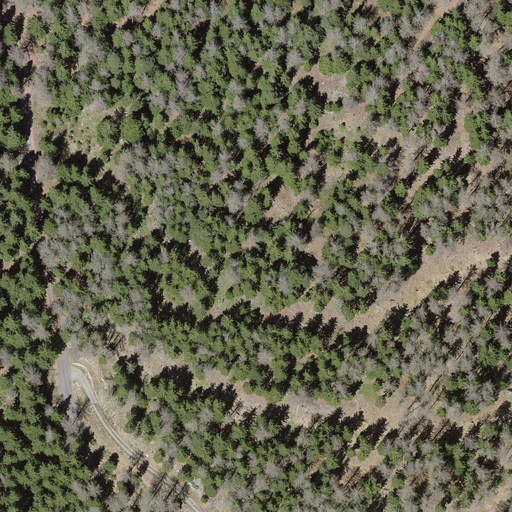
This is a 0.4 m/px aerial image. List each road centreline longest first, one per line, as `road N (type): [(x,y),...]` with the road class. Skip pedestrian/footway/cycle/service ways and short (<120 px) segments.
road 1 (track): [(113,511),(84,447),(27,210),(32,39),(11,0)]
road 2 (track): [(66,375),(87,384),(111,429),(200,511)]
